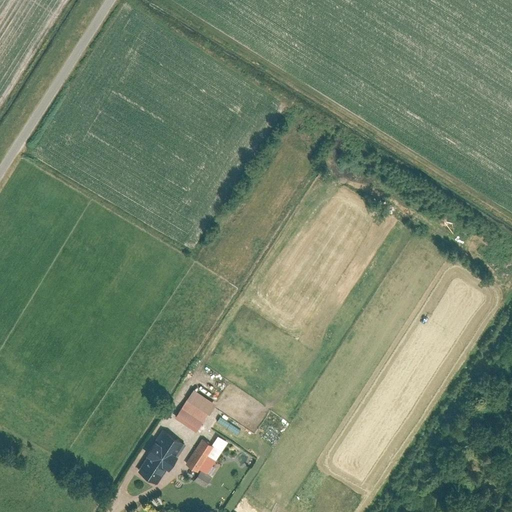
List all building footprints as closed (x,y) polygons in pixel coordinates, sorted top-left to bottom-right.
[(216,404),(195,389),(177,415),(198,429),(216,404)] [(185,443),(164,430),(141,469),(161,482),(185,443)] [(208,473),(228,442),(219,437),(213,445),(199,467),(208,473)] [(199,467),(213,445),(203,439),(187,464),(198,470),(199,467)] [(211,477),(202,471),(196,480),(205,486),(211,477)]
